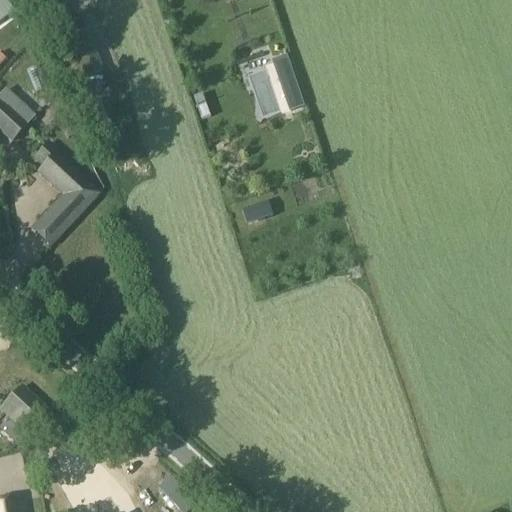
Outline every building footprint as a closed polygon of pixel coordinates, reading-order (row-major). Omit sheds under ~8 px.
[(3,0),(0,0),(0,21),(12,13),(3,0)] [(103,74),(86,31),(61,42),(76,85),(103,74)] [(304,107),(287,59),(273,64),(290,112),(304,107)] [(0,134),(12,145),(26,128),(25,127),(33,117),(7,95),(0,98),(0,134)] [(98,101),(79,105),(90,158),(109,154),(98,101)] [(79,136),(74,123),(63,128),(68,141),(79,136)] [(51,250),(100,196),(55,155),(36,175),(60,198),(29,232),(51,250)] [(241,212),(246,227),(272,218),(267,203),(241,212)] [(0,409),(0,412),(29,438),(51,415),(22,386),(0,409)] [(111,467),(74,486),(61,493),(70,511),(146,511),(128,481),(123,484),(111,467)] [(191,511),(196,508),(171,479),(159,490),(177,511),(191,511)] [(0,511),(23,511),(21,500),(0,502),(0,511)]
